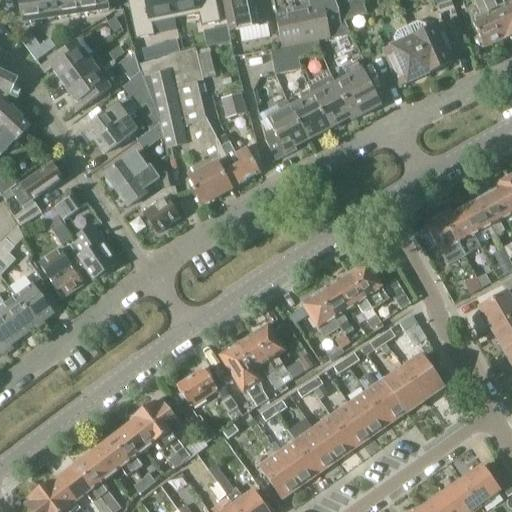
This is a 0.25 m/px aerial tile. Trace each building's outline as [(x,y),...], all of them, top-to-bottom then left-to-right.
[(51,19),(47,0),(18,0),(22,24),(51,19)] [(79,15),(77,0),(47,0),(51,19),(79,15)] [(77,0),(79,15),(109,11),(107,0),(77,0)] [(127,0),(135,40),(154,36),(152,24),(174,20),(170,0),(127,0)] [(170,0),(174,20),(199,15),(201,26),(220,23),(215,0),(170,0)] [(260,26),(260,25),(264,22),(267,18),(266,13),(262,9),(257,9),(255,0),(222,0),(229,32),(260,26)] [(334,0),(294,0),(274,7),(282,47),(350,33),(345,22),(339,12),(334,0)] [(334,0),(339,12),(345,22),(366,13),(361,0),(334,0)] [(436,0),(441,14),(454,9),(451,0),(436,0)] [(484,46),(501,39),(483,0),(477,0),(475,1),(481,17),(472,21),(479,36),(477,37),(480,46),(483,45),(484,46)] [(503,41),(511,36),(511,19),(506,6),(497,10),(492,0),(483,0),(501,39),(502,38),(503,41)] [(115,18),(107,24),(115,34),(122,29),(115,18)] [(408,27),(429,74),(458,61),(442,25),(429,31),(426,24),(418,22),(408,27)] [(429,74),(408,27),(398,31),(394,39),(397,45),(385,50),(401,87),(429,74)] [(21,40),(31,53),(41,46),(31,33),(21,40)] [(50,39),(41,46),(46,54),(56,47),(50,39)] [(303,44),(305,57),(321,54),(318,41),(303,44)] [(77,42),(41,67),(46,74),(53,69),(59,79),(89,58),(77,42)] [(270,51),(273,63),(298,58),(305,57),(303,44),(270,51)] [(46,54),(41,46),(31,53),(37,61),(46,54)] [(125,54),(119,47),(109,55),(114,62),(125,54)] [(170,57),(139,66),(142,73),(153,100),(161,120),(161,122),(162,124),(165,135),(168,150),(183,146),(193,165),(192,166),(197,174),(190,178),(196,189),(193,190),(202,206),(232,190),(218,165),(237,155),(227,135),(218,140),(206,116),(198,82),(204,80),(216,78),(210,53),(197,56),(196,50),(180,54),(177,54),(170,56),(169,56),(170,57)] [(134,53),(117,66),(130,82),(140,74),(134,53)] [(89,58),(59,79),(66,88),(71,94),(100,73),(89,58)] [(298,58),(273,63),(276,76),(300,70),(298,58)] [(350,115),(353,121),(381,106),(358,61),(345,68),(350,77),(337,84),(334,78),(333,78),(351,114),(350,115)] [(0,90),(1,88),(12,93),(15,86),(17,81),(0,73),(0,90)] [(100,73),(71,94),(77,103),(71,108),(76,114),(111,89),(100,73)] [(130,82),(123,88),(140,110),(146,105),(153,100),(142,73),(140,74),(130,82)] [(352,121),(353,121),(350,115),(351,114),(333,78),(323,83),(326,89),(314,95),(311,90),(331,129),(351,119),(352,121)] [(15,86),(12,93),(20,96),(23,89),(15,86)] [(309,141),(331,129),(311,90),(301,95),(304,101),(292,107),(289,101),(288,101),(290,105),(309,141)] [(247,114),(242,95),(221,100),(226,119),(247,114)] [(0,130),(17,112),(2,98),(0,100),(0,130)] [(151,115),(146,119),(150,133),(161,125),(162,124),(161,122),(161,120),(153,100),(146,105),(151,115)] [(286,152),(309,141),(290,105),(288,101),(279,106),(282,112),(269,119),(273,127),(264,131),(267,141),(277,161),(288,155),(286,152)] [(96,143),(128,118),(119,105),(86,129),(87,130),(84,132),(91,141),(94,140),(96,143)] [(31,125),(17,112),(0,130),(0,155),(1,157),(31,125)] [(138,131),(128,118),(96,143),(105,155),(138,131)] [(150,133),(139,142),(145,151),(164,138),(161,125),(150,133)] [(237,155),(218,165),(232,190),(261,174),(248,149),(237,155)] [(114,188),(116,192),(148,169),(136,152),(104,175),(107,179),(106,182),(110,188),(114,188)] [(26,211),(15,218),(22,229),(43,214),(33,201),(63,180),(52,165),(13,193),(26,211)] [(150,167),(148,169),(116,192),(128,208),(149,192),(146,188),(159,179),(150,167)] [(162,175),(166,189),(176,188),(172,173),(162,175)] [(10,177),(0,183),(0,190),(4,195),(16,186),(10,177)] [(494,192),(508,217),(511,215),(511,186),(508,180),(500,184),(502,187),(494,192)] [(179,200),(176,188),(166,189),(140,207),(159,234),(181,219),(169,203),(179,200)] [(477,199),(497,235),(505,231),(500,222),(508,217),(494,192),(485,197),(484,195),(477,199)] [(64,221),(82,209),(74,196),(56,208),(64,221)] [(461,210),(475,235),(483,231),(488,240),(497,235),(477,199),(469,203),(470,205),(461,210)] [(444,215),(466,256),(480,248),(474,236),(475,235),(461,210),(452,215),(451,211),(444,215)] [(449,265),(466,256),(444,215),(436,220),(438,223),(428,228),(442,253),(449,265)] [(63,246),(72,240),(63,225),(53,231),(63,246)] [(113,267),(119,263),(104,241),(93,226),(83,232),(86,236),(71,246),(94,280),(100,276),(101,278),(115,269),(113,267)] [(6,239),(0,246),(0,259),(9,268),(16,260),(9,254),(15,247),(6,239)] [(511,266),(509,261),(511,260),(505,249),(493,255),(505,277),(511,273),(511,266)] [(40,264),(63,299),(84,285),(83,284),(85,283),(78,272),(76,274),(60,250),(40,264)] [(0,275),(1,276),(9,268),(0,259),(0,275)] [(392,304),(396,301),(387,286),(383,289),(367,264),(358,270),(356,268),(349,273),(370,305),(372,308),(374,310),(390,300),(392,304)] [(344,279),(335,285),(348,305),(351,309),(358,304),(364,313),(372,308),(370,305),(349,273),(343,277),(344,279)] [(478,280),(482,289),(490,285),(485,276),(478,280)] [(470,295),(482,289),(476,277),(464,283),(470,295)] [(396,301),(402,310),(411,304),(396,280),(387,286),(396,301)] [(17,297),(38,326),(55,314),(33,285),(17,297)] [(325,288),(318,292),(326,305),(340,328),(345,336),(354,330),(344,314),(351,309),(348,305),(335,285),(326,290),(325,288)] [(325,338),(340,328),(326,305),(318,292),(312,297),(313,299),(303,305),(325,338)] [(511,298),(508,292),(480,308),(492,329),(511,317),(511,298)] [(21,338),(38,326),(17,297),(5,305),(0,298),(0,308),(0,309),(21,338)] [(0,342),(6,350),(21,338),(0,309),(0,308),(0,342)] [(305,309),(289,318),(295,326),(309,316),(305,309)] [(377,316),(369,321),(374,329),(382,323),(377,316)] [(511,317),(492,329),(504,350),(511,345),(511,317)] [(253,334),(285,385),(292,380),(277,356),(285,351),(269,326),(260,332),(259,330),(253,334)] [(395,338),(390,331),(380,337),(385,345),(395,338)] [(276,391),(285,385),(253,334),(245,339),(246,341),(238,346),(253,370),(260,366),(266,374),(276,391)] [(345,336),(336,341),(341,349),(349,344),(345,336)] [(385,345),(380,337),(370,344),(374,352),(385,345)] [(260,380),(253,370),(238,346),(222,356),(243,391),(248,388),(257,397),(264,393),(259,381),(260,380)] [(359,362),(354,354),(344,361),(349,369),(359,362)] [(308,355),(296,362),(304,373),(315,366),(308,355)] [(422,356),(404,369),(426,400),(449,384),(436,365),(431,369),(422,356)] [(349,369),(344,361),(333,368),(338,375),(349,369)] [(202,369),(177,385),(192,409),(217,393),(202,369)] [(404,369),(387,381),(386,381),(408,412),(426,400),(404,369)] [(323,385),(318,378),(307,385),(312,392),(323,385)] [(386,380),(368,392),(390,424),(406,412),(407,413),(408,412),(386,381),(387,381),(386,380)] [(312,392),(307,385),(297,392),(302,399),(312,392)] [(368,392),(350,405),(372,436),(390,424),(368,392)] [(257,397),(253,399),(258,408),(268,401),(269,401),(264,393),(257,397)] [(230,397),(220,404),(228,415),(238,409),(230,397)] [(287,409),(282,401),(271,408),(276,416),(287,409)] [(144,411),(170,445),(176,441),(169,432),(179,425),(162,402),(155,407),(153,405),(144,411)] [(350,405),(332,417),(354,449),(372,436),(350,405)] [(276,416),(271,408),(261,415),(266,422),(276,416)] [(170,445),(144,411),(136,418),(138,420),(129,426),(147,450),(155,443),(162,452),(170,445)] [(332,417),(314,430),(336,461),(354,449),(332,417)] [(204,422),(194,430),(206,445),(215,438),(204,422)] [(239,432),(233,425),(222,433),(228,440),(239,432)] [(135,458),(147,450),(129,426),(119,434),(118,432),(110,438),(136,472),(142,467),(135,458)] [(314,430),(296,442),(318,474),(336,461),(314,430)] [(127,478),(136,472),(110,438),(103,443),(105,445),(95,453),(112,476),(120,469),(127,478)] [(296,442),(278,454),(300,486),(318,474),(296,442)] [(184,450),(177,455),(184,463),(190,458),(184,450)] [(101,485),(112,476),(95,453),(85,460),(83,459),(76,464),(101,498),(107,493),(101,485)] [(278,454),(261,467),(283,498),(300,486),(278,454)] [(184,463),(177,455),(168,462),(175,470),(184,463)] [(93,504),(101,498),(76,464),(69,470),(70,471),(60,479),(78,502),(86,495),(93,504)] [(217,484),(218,484),(225,479),(215,466),(208,471),(217,484)] [(463,480),(480,505),(500,491),(482,466),(463,480)] [(143,481),(149,489),(156,484),(150,476),(143,481)] [(41,490),(58,511),(69,511),(68,510),(78,502),(60,479),(51,486),(50,483),(41,490)] [(227,496),(233,506),(238,511),(268,511),(254,491),(243,499),(236,489),(233,491),(225,479),(218,484),(227,496)] [(443,494),(455,511),(469,511),(480,505),(463,480),(443,494)] [(140,496),(149,489),(143,481),(134,488),(140,496)] [(227,496),(218,484),(210,490),(218,502),(227,496)] [(58,511),(41,490),(33,496),(35,498),(27,504),(33,511),(58,511)] [(423,508),(425,511),(455,511),(443,494),(423,508)] [(108,507),(112,511),(120,511),(122,511),(115,502),(108,507)]
